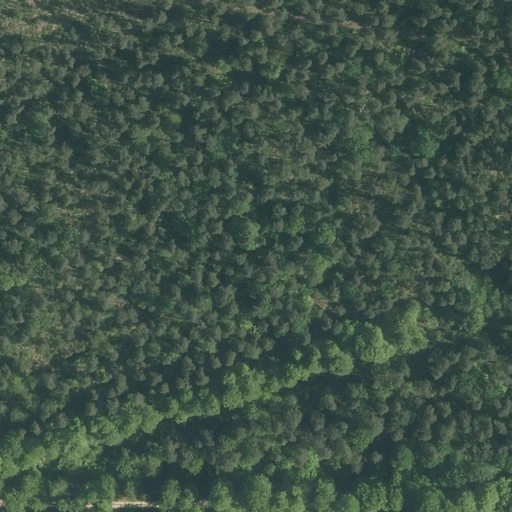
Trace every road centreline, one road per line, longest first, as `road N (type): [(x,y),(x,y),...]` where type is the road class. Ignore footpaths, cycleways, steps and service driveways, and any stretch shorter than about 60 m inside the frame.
road 1 (track): [(0,502),(511,506)]
road 2 (track): [(502,45),(179,0)]
